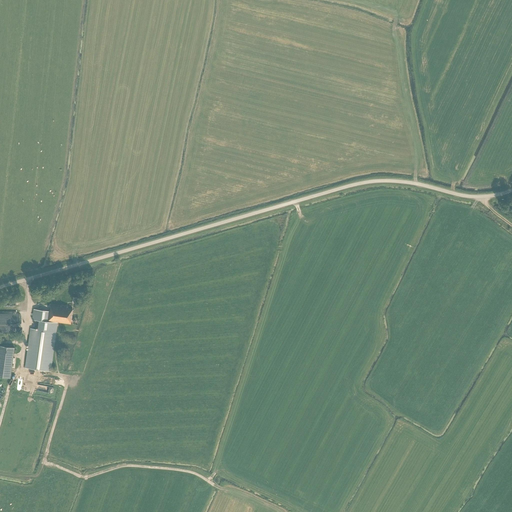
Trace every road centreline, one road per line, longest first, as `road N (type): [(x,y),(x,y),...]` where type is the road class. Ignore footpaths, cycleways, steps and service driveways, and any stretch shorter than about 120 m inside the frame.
road 1 (unclassified): [(0,289),(376,181),(480,198),(511,190)]
road 2 (track): [(22,367),(66,380),(42,463),(79,476),(124,465),(193,472),(224,491)]
